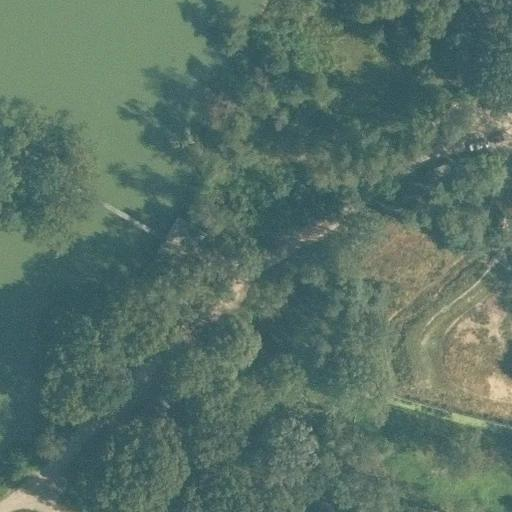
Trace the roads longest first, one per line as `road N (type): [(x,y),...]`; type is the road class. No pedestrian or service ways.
road 1 (track): [(0,509),(32,486),(195,316),(296,234),(402,168),(511,115)]
road 2 (track): [(286,242),(250,218),(216,227),(207,258),(223,293)]
